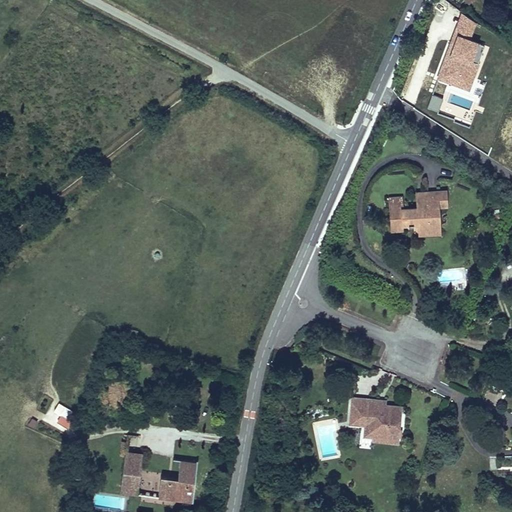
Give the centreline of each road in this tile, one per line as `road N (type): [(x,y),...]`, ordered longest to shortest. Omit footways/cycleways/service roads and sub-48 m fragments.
road 1 (residential): [(87,0),(353,143)]
road 2 (tertiary): [(286,294),(255,382),(232,511)]
road 3 (tertiary): [(353,143),(286,294)]
road 4 (track): [(376,90),(511,175)]
road 5 (tertiary): [(417,0),(353,143)]
road 6 (residential): [(418,350),(286,294)]
